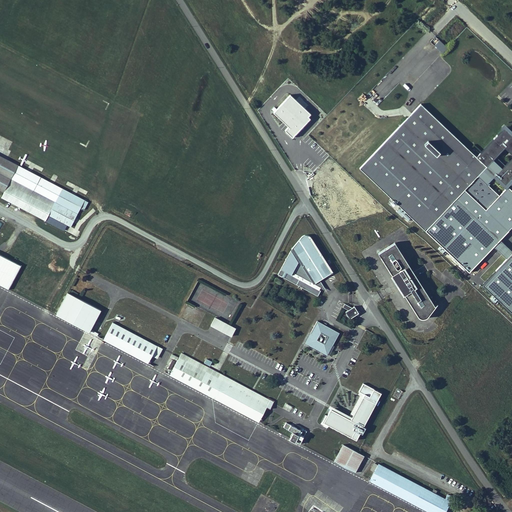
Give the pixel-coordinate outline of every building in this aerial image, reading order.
[(442,52),(447,47),(439,39),(434,45),(442,52)] [(274,111),(273,113),(284,123),(288,127),(285,130),(292,137),(296,133),(310,119),(308,117),(310,114),(290,95),(274,111)] [(476,154),(420,102),(359,167),(425,229),(477,174),(487,163),(506,182),(511,175),(511,132),(504,125),(476,154)] [(0,154),(0,188),(4,190),(11,177),(56,200),(50,214),(72,225),(82,206),(86,208),(90,200),(16,163),(0,154)] [(311,160),(307,163),(311,170),(316,166),(311,160)] [(477,174),(425,229),(470,271),(511,226),(511,189),(508,185),(499,195),(477,174)] [(321,278),(335,270),(314,235),(310,233),(305,233),(293,247),(279,272),(319,294),(323,287),(328,290),(321,278)] [(398,240),(381,251),(417,308),(422,314),(424,315),(426,315),(429,315),(431,314),(433,312),(436,308),(437,304),(435,300),(398,240)] [(511,250),(480,284),(511,314),(511,250)] [(21,267),(0,255),(0,285),(5,288),(9,290),(21,267)] [(69,291),(57,313),(91,331),(102,308),(69,291)] [(357,304),(355,306),(347,303),(345,307),(350,309),(347,311),(351,318),(358,313),(361,314),(362,309),(360,309),(357,304)] [(216,316),(213,324),(233,334),(237,326),(216,316)] [(318,319),(307,339),(326,349),(337,329),(318,319)] [(164,346),(113,320),(104,338),(155,365),(158,357),(164,346)] [(326,349),(307,339),(305,343),(327,355),(341,330),(337,329),(326,349)] [(484,345),(490,350),(503,337),(497,332),(484,345)] [(183,352),(171,374),(260,419),(271,398),(183,352)] [(333,407),(326,421),(354,436),(361,422),(365,424),(388,380),(378,373),(366,397),(364,396),(352,417),(333,407)] [(285,403),(283,409),(290,412),(292,405),(285,403)] [(283,426),(291,431),(288,437),(299,443),(305,431),(285,421),(283,426)] [(340,462),(348,445),(344,443),(336,460),(340,462)] [(348,445),(340,462),(356,470),(365,454),(348,445)] [(376,469),(371,480),(431,511),(446,511),(456,495),(449,491),(446,497),(380,461),(379,462),(376,461),(372,467),(376,469)]
